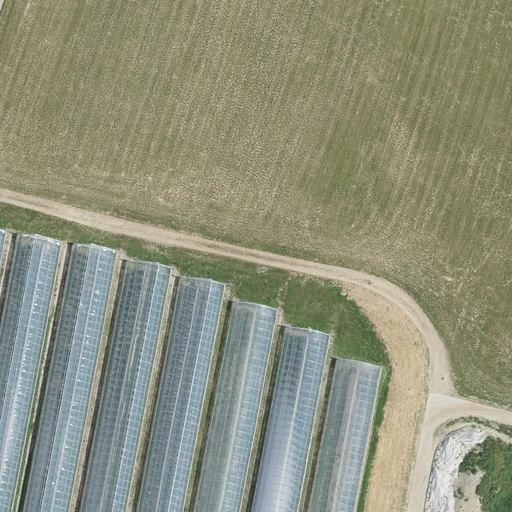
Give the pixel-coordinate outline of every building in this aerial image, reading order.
[(7,434),(29,437),(63,239),(20,232),(2,341),(23,344),(7,434)] [(86,442),(117,248),(75,241),(54,371),(67,373),(62,405),(74,407),(69,439),(86,442)] [(256,440),(276,306),(234,300),(215,427),(234,430),(233,436),(256,440)] [(299,511),(329,332),(288,325),(263,475),(258,505),(299,511)] [(353,511),(377,364),(334,357),(310,511),(353,511)]
